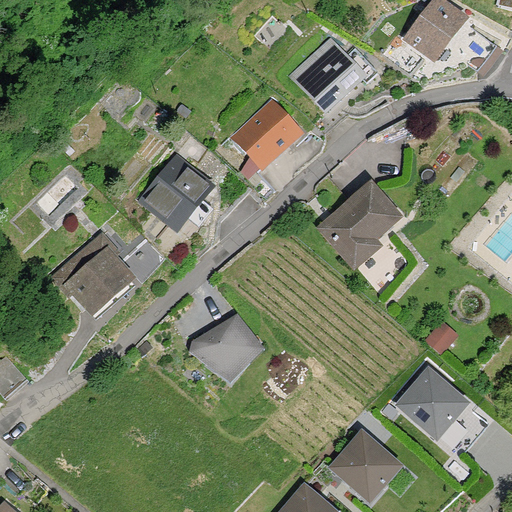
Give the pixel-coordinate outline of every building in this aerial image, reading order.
[(511,0),(498,0),(496,8),(511,11),(511,0)] [(463,22),(438,2),(408,41),(433,60),(463,22)] [(345,59),(330,43),(293,77),(325,113),(362,80),(367,85),(377,75),(355,50),(345,59)] [(261,171),(300,135),(273,105),(234,140),(261,171)] [(176,228),(208,189),(177,163),(145,202),(176,228)] [(397,219),(371,188),(322,230),(348,261),(397,219)] [(92,313),(129,280),(108,256),(96,242),(52,279),(60,288),(66,283),(92,313)] [(231,385),(265,351),(237,315),(192,343),(189,353),(231,385)] [(27,381),(6,357),(0,361),(0,394),(5,400),(27,381)] [(428,373),(399,408),(437,440),(467,406),(428,373)] [(370,503),(399,468),(362,435),(332,470),(370,503)] [(331,511),(305,488),(283,511),(331,511)]
